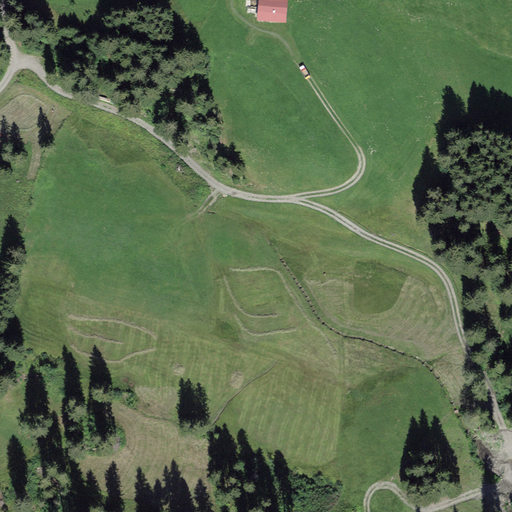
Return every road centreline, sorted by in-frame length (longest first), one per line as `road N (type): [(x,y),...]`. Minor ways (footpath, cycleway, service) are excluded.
road 1 (track): [(14,60),(33,65),(56,90),(153,128),(232,193),(279,198),(347,185),(362,160),(291,48)]
road 2 (track): [(295,196),(441,270),(458,309),(465,406),(404,469),(370,491),(366,511)]
